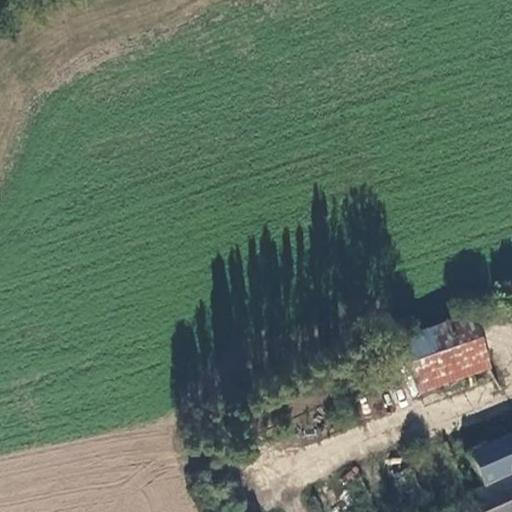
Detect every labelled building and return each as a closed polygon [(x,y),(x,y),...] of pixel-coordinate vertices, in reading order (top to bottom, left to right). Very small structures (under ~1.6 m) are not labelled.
[(484,367),(469,316),(396,332),(410,371),(415,386),(484,367)] [(172,417),(177,433),(188,457),(410,371),(396,332),(172,417)] [(511,409),(455,430),(463,453),(511,434),(511,409)] [(511,434),(463,453),(478,491),(511,477),(511,434)] [(511,511),(511,477),(478,491),(466,496),(472,511),(511,511)]
